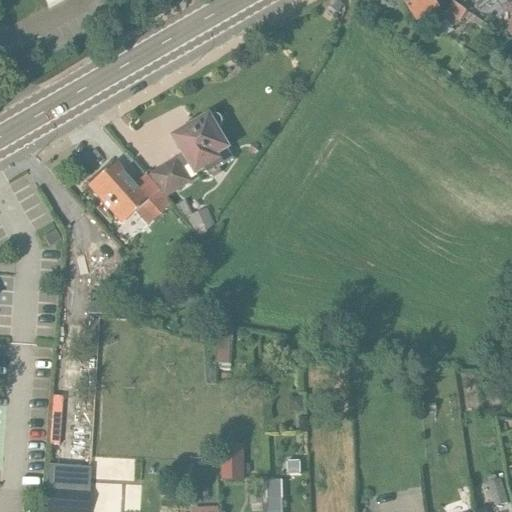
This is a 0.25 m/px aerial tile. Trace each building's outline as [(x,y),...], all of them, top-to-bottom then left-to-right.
[(401,0),(416,24),(418,23),(435,29),(445,37),(453,32),(451,29),(459,23),(465,13),(453,3),(446,12),(445,11),(441,14),(432,0),(401,0)] [(470,0),(479,12),(492,3),(489,0),(470,0)] [(174,138),(195,177),(205,172),(207,175),(209,174),(212,179),(217,176),(220,172),(218,169),(233,160),(229,151),(230,150),(219,130),(221,128),(222,125),(222,122),(222,120),(221,117),(218,116),(215,115),(212,116),(174,138)] [(177,159),(149,175),(146,179),(164,200),(192,183),(177,159)] [(115,163),(87,188),(101,206),(100,207),(104,212),(106,210),(119,225),(133,213),(146,227),(170,206),(164,200),(146,179),(144,177),(135,185),(115,163)] [(198,237),(212,226),(204,210),(192,216),(184,202),(174,207),(198,237)] [(89,303),(89,315),(98,315),(104,315),(118,316),(118,303),(89,303)] [(201,327),(198,343),(205,344),(212,345),(211,328),(201,327)] [(218,328),(216,364),(218,365),(218,370),(229,371),(232,330),(218,328)] [(242,446),(220,447),(221,482),(243,481),(242,446)] [(122,507),(141,507),(141,481),(135,481),(136,458),(94,458),(94,510),(122,511),(122,507)] [(86,511),(89,468),(47,466),(43,511),(86,511)] [(494,476),(486,479),(495,507),(507,504),(499,480),(496,481),(494,476)] [(266,501),(266,511),(281,511),(281,500),(266,501)]
